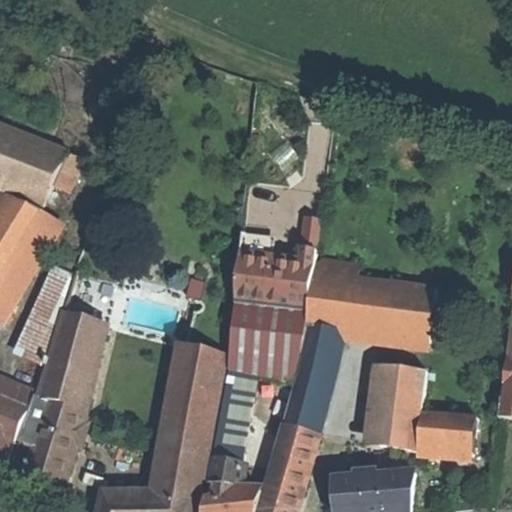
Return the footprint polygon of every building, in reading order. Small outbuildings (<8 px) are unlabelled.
[(0,127),(0,187),(21,196),(47,206),(56,186),(71,155),(0,127)] [(86,161),(71,155),(56,186),(70,194),(86,161)] [(43,213),(47,206),(21,196),(17,203),(43,213)] [(0,287),(43,213),(17,203),(0,230),(0,287)] [(63,225),(43,213),(0,287),(0,325),(5,328),(63,225)] [(326,239),(327,216),(308,215),(307,238),(326,239)] [(304,264),(317,266),(318,263),(319,253),(305,251),(304,264)] [(315,285),(317,266),(304,264),(243,257),(241,277),(275,281),(315,285)] [(296,388),(327,394),(342,334),(433,345),(439,293),(358,283),(360,269),(318,263),(317,266),(315,285),(312,312),(308,338),(296,388)] [(272,308),(275,281),(241,277),(239,304),(272,308)] [(275,281),(272,308),(312,312),(315,285),(275,281)] [(262,372),(260,383),(296,388),(308,338),(312,312),(272,308),(239,304),(233,367),(262,372)] [(57,347),(102,359),(109,331),(66,319),(57,347)] [(89,414),(102,359),(57,347),(40,399),(88,414),(89,414)] [(157,497),(154,511),(202,511),(230,360),(184,350),(157,497)] [(511,357),(509,357),(502,420),(511,421),(511,357)] [(262,372),(233,367),(233,374),(234,374),(216,466),(245,470),(260,383),(262,372)] [(412,452),(421,453),(425,415),(430,374),(391,370),(383,449),(412,452)] [(296,388),(282,440),(311,448),(327,394),(296,388)] [(20,443),(32,413),(0,397),(0,438),(16,446),(18,447),(20,443)] [(67,486),(88,414),(40,399),(36,398),(32,413),(20,443),(37,449),(30,475),(67,486)] [(480,421),(425,415),(421,453),(476,457),(480,421)] [(0,458),(10,463),(16,446),(0,438),(0,458)] [(311,448),(282,440),(263,511),(291,511),(296,497),(311,448)] [(420,466),(421,453),(412,452),(410,465),(420,466)] [(0,486),(10,463),(0,458),(0,486)] [(240,494),(245,470),(216,466),(207,511),(261,511),(266,496),(240,494)] [(414,511),(419,475),(339,483),(340,511),(414,511)] [(154,511),(157,497),(103,497),(100,511),(154,511)]
